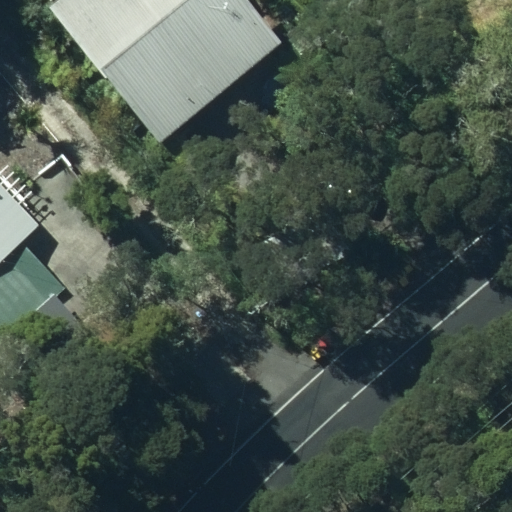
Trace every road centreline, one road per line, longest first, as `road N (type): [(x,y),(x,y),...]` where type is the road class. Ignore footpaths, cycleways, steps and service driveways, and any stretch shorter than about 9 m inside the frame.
road 1 (unknown): [(314,429),(0,40)]
road 2 (tertiary): [(511,261),(228,511)]
